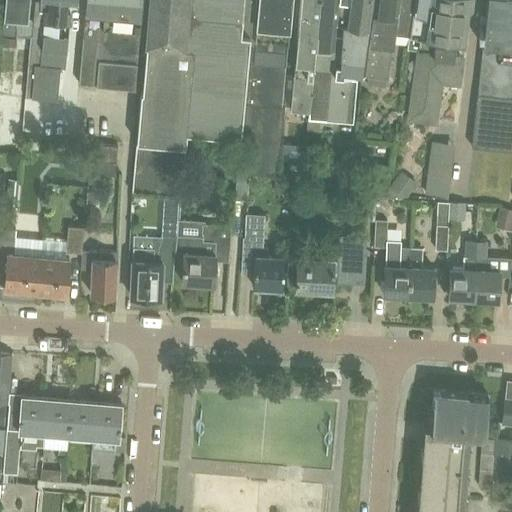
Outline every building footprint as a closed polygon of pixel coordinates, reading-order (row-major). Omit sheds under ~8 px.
[(28,17),(29,0),(5,0),(2,35),(15,36),(16,35),(30,36),(30,34),(32,18),(28,17)] [(106,0),(86,0),(79,82),(99,84),(106,0)] [(142,0),(106,0),(99,84),(134,87),(142,0)] [(150,0),(141,122),(136,188),(181,192),(186,132),(239,137),(247,34),(240,34),(243,0),(150,0)] [(291,0),(259,0),(244,172),(275,175),(282,104),(285,72),(291,0)] [(282,104),(292,104),(291,110),(309,112),(319,0),(300,0),(294,73),(285,72),(282,104)] [(319,0),(309,112),(308,130),(319,131),(320,120),(327,120),(352,123),(357,77),(346,76),(347,71),(362,73),(370,0),(319,0)] [(408,35),(411,0),(375,0),(367,76),(391,79),(396,33),(408,35)] [(436,119),(441,79),(450,0),(411,0),(408,35),(406,46),(418,47),(410,116),(436,119)] [(459,81),(469,0),(450,0),(441,79),(459,81)] [(511,0),(488,0),(473,144),(511,148),(511,0)] [(45,8),(43,35),(68,37),(70,10),(67,10),(67,4),(50,2),(49,8),(45,8)] [(68,37),(43,35),(30,34),(30,36),(27,72),(24,96),(27,97),(24,135),(44,137),(48,98),(58,99),(61,66),(66,67),(68,37)] [(0,95),(20,96),(21,71),(0,70),(0,95)] [(422,192),(444,193),(446,140),(424,139),(422,192)] [(91,140),(90,159),(115,161),(117,142),(91,140)] [(357,183),(377,185),(387,186),(389,164),(359,161),(357,183)] [(401,169),(387,187),(386,196),(405,198),(417,182),(401,169)] [(291,177),(274,176),(274,192),(290,193),(291,177)] [(19,178),(8,177),(5,206),(16,207),(19,178)] [(386,196),(387,187),(387,186),(377,185),(376,198),(386,199),(386,196)] [(376,196),(363,196),(363,219),(375,220),(376,196)] [(447,248),(448,224),(450,201),(438,200),(435,247),(447,248)] [(466,201),(450,201),(449,219),(465,219),(466,201)] [(511,223),(511,207),(503,205),(499,222),(511,225),(511,223)] [(246,213),(245,236),(255,237),(253,285),(283,286),(284,255),(268,254),(268,248),(263,247),(264,214),(246,213)] [(384,292),(408,293),(411,246),(400,245),(401,239),(387,238),(388,219),(376,218),(374,245),(386,245),(384,292)] [(177,231),(177,237),(176,250),(184,251),(182,280),(214,282),(216,260),(227,261),(229,223),(203,221),(202,233),(177,231)] [(3,287),(35,290),(39,254),(41,237),(16,235),(17,227),(0,225),(0,256),(6,257),(3,287)] [(67,251),(82,252),(82,250),(83,250),(85,226),(68,225),(67,251)] [(364,283),(366,235),(340,233),(338,259),(315,258),(316,252),(298,252),(296,287),(332,289),(332,281),(364,283)] [(162,269),(175,270),(176,250),(177,237),(154,236),(153,259),(133,258),(131,294),(161,296),(162,269)] [(41,237),(39,254),(35,290),(66,293),(69,257),(65,256),(66,240),(41,237)] [(464,254),(476,255),(477,238),(465,237),(464,254)] [(477,238),(476,255),(486,256),(487,238),(477,238)] [(411,246),(408,293),(433,294),(434,267),(422,266),(423,246),(411,246)] [(117,252),(83,250),(82,250),(82,252),(81,268),(92,268),(90,292),(114,294),(117,252)] [(449,296),(474,297),(475,267),(451,266),(449,296)] [(500,269),(475,267),(474,297),(498,298),(500,269)] [(0,351),(0,376),(10,377),(12,353),(0,351)] [(0,401),(8,403),(10,377),(0,376),(0,401)] [(465,511),(466,509),(463,508),(462,508),(464,488),(465,488),(465,487),(468,487),(469,467),(466,467),(466,466),(467,446),(468,446),(468,445),(471,445),(472,430),(484,431),(487,392),(433,388),(432,407),(434,407),(438,407),(437,419),(431,418),(430,427),(429,442),(422,441),(420,462),(422,462),(422,461),(426,462),(425,483),(419,482),(417,503),(419,503),(423,503),(422,511),(465,511)] [(42,446),(43,433),(46,395),(21,393),(20,399),(9,398),(7,428),(6,428),(4,452),(3,472),(18,473),(20,447),(35,448),(36,445),(42,446)] [(68,434),(71,397),(46,395),(43,433),(42,446),(42,447),(67,448),(68,434)] [(96,399),(71,397),(68,434),(93,436),(96,399)] [(118,438),(120,401),(96,399),(93,436),(118,438)] [(511,399),(504,399),(502,422),(511,423),(511,399)] [(372,452),(376,414),(362,413),(359,450),(372,452)] [(482,437),(478,484),(490,485),(494,438),(482,437)] [(495,446),(492,478),(506,479),(509,448),(495,446)]
